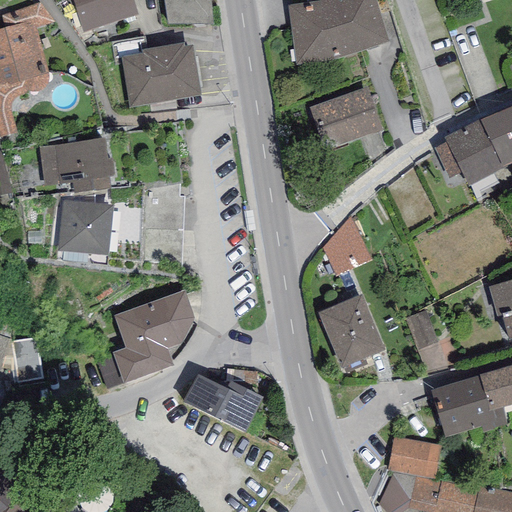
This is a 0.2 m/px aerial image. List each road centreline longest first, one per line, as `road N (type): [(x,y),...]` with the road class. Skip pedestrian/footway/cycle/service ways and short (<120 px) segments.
road 1 (residential): [(294,343),(224,351),(134,397),(83,412),(0,422)]
road 2 (tertiary): [(240,0),(277,239)]
road 3 (residential): [(277,239),(318,228),(448,129)]
road 4 (residential): [(311,421),(435,382)]
